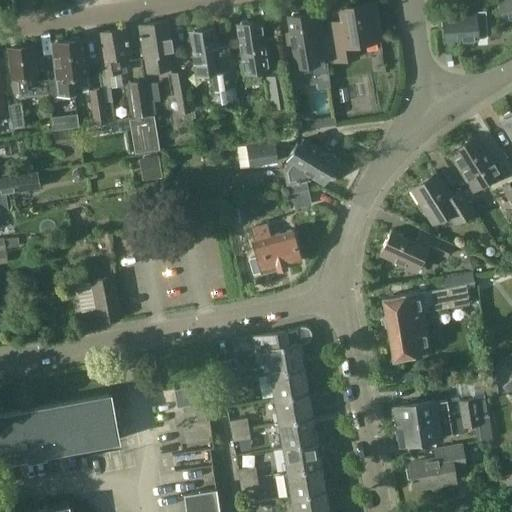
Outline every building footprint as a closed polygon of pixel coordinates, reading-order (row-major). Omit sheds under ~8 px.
[(511,1),(498,4),(501,21),(511,19),(511,1)] [(327,22),(329,34),(333,62),(357,58),(355,45),(379,41),(373,3),(339,9),(341,19),(327,22)] [(485,11),(474,12),(460,13),(461,16),(443,17),(444,28),(441,30),(442,37),(445,39),(445,42),(461,41),(462,45),(473,45),(472,40),(477,40),(476,38),(486,38),(485,11)] [(327,85),(325,74),(319,39),(315,40),(310,14),(300,15),(298,13),(292,14),(291,17),(287,17),(289,32),(284,33),(286,46),(291,45),(292,48),(293,48),(296,61),(310,59),(314,87),(327,85)] [(239,25),(236,25),(243,73),(271,69),(266,38),(263,38),(260,21),(249,23),(247,21),(240,22),(239,25)] [(167,22),(139,27),(146,73),(170,69),(168,54),(172,54),(167,22)] [(124,29),(97,33),(104,75),(120,73),(117,59),(129,57),(124,29)] [(229,49),(219,51),(219,46),(216,46),(213,29),(202,31),(199,29),(193,30),(191,33),(188,33),(193,65),(191,68),(204,78),(210,77),(212,91),(224,89),(226,101),(237,99),(229,49)] [(69,41),(67,41),(73,90),(89,88),(84,39),(80,40),(78,38),(71,39),(69,41)] [(73,90),(67,41),(65,42),(63,39),(56,41),(54,43),(51,44),(57,92),(73,90)] [(17,48),(7,49),(13,91),(19,91),(19,97),(37,95),(36,88),(35,77),(36,77),(32,46),(28,46),(27,44),(19,45),(17,48)] [(183,73),(170,75),(175,102),(188,100),(183,73)] [(285,104),(282,73),(267,75),(270,106),(285,104)] [(143,82),(129,84),(134,118),(148,116),(143,82)] [(103,88),(89,90),(94,125),(108,123),(103,88)] [(12,131),(24,128),(20,104),(8,106),(12,131)] [(511,114),(511,115),(508,113),(503,116),(503,120),(500,122),(511,141),(511,114)] [(131,127),(138,125),(143,152),(158,149),(154,123),(153,116),(129,120),(131,127)] [(292,132),(311,129),(309,120),(305,121),(299,116),(290,117),(292,132)] [(473,139),(449,154),(473,191),(500,174),(494,163),(489,165),(473,139)] [(245,147),(248,166),(276,162),(273,142),(245,147)] [(300,143),(289,163),(286,168),(288,184),(313,180),(314,177),(322,182),(323,180),(326,179),(329,174),(329,170),(334,160),(309,146),(308,147),(300,143)] [(141,159),(144,179),(160,177),(157,156),(141,159)] [(0,177),(11,176),(9,164),(0,165),(0,177)] [(0,178),(0,194),(40,186),(37,171),(0,178)] [(435,175),(411,189),(432,223),(448,214),(454,225),(474,213),(460,190),(449,197),(435,175)] [(511,181),(501,188),(511,205),(511,181)] [(308,191),(288,195),(291,208),(310,204),(308,191)] [(242,208),(232,210),(235,225),(246,223),(242,208)] [(270,236),(268,227),(267,224),(250,229),(253,241),(257,258),(250,260),(253,273),(261,271),(262,272),(276,268),(285,266),(300,261),(291,230),(270,236)] [(419,230),(414,242),(390,231),(379,255),(416,271),(427,248),(432,249),(446,256),(451,244),(419,230)] [(468,304),(466,289),(474,288),(472,274),(442,279),(443,289),(419,293),(419,291),(417,291),(417,292),(402,294),(400,294),(400,295),(383,298),(383,297),(382,298),(382,299),(385,317),(383,317),(385,327),(387,326),(392,357),(392,359),(394,358),(411,355),(413,355),(428,352),(430,352),(426,330),(423,312),(468,304)] [(113,277),(89,282),(97,321),(120,317),(113,277)] [(265,350),(266,354),(269,374),(303,368),(299,343),(288,345),(286,331),(250,337),(253,352),(265,350)] [(219,362),(222,382),(240,379),(238,369),(232,370),(230,360),(219,362)] [(308,393),(303,368),(269,374),(274,398),(308,393)] [(498,395),(496,378),(483,379),(484,396),(498,395)] [(241,389),(240,379),(222,382),(224,393),(241,389)] [(203,385),(174,391),(177,408),(205,403),(206,403),(203,385)] [(312,417),(308,393),(274,398),(278,423),(312,417)] [(109,394),(34,409),(20,412),(0,415),(0,462),(28,457),(28,460),(44,457),(44,454),(88,446),(118,440),(115,422),(113,412),(109,394)] [(477,418),(486,416),(484,399),(474,400),(474,399),(458,401),(461,419),(461,420),(477,418)] [(393,406),(396,428),(449,420),(446,401),(433,403),(433,400),(421,402),(419,400),(410,401),(409,404),(393,406)] [(312,417),(278,423),(282,448),(316,442),(312,417)] [(462,428),(473,427),(478,426),(477,418),(461,420),(461,419),(449,420),(396,428),(397,430),(394,432),(395,440),(398,441),(399,444),(438,438),(438,436),(451,434),(463,432),(462,428)] [(229,422),(231,432),(248,429),(246,419),(229,422)] [(250,439),(248,429),(231,432),(232,442),(250,439)] [(321,444),(316,442),(282,448),(286,473),(320,467),(318,455),(322,452),(321,444)] [(461,445),(433,450),(435,459),(406,465),(411,488),(430,485),(431,491),(441,489),(440,483),(455,480),(453,471),(465,468),(461,445)] [(320,467),(286,473),(291,498),(325,492),(320,467)] [(239,481),(257,478),(255,468),(237,471),(239,481)] [(257,478),(239,481),(241,491),(259,488),(257,478)] [(185,511),(218,511),(216,490),(183,495),(185,511)] [(328,511),(325,492),(291,498),(293,511),(328,511)]
